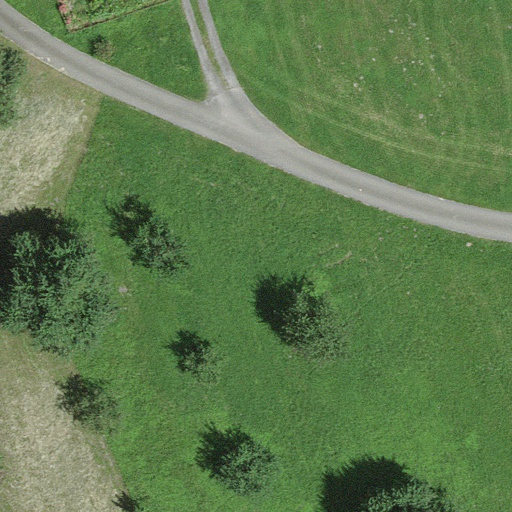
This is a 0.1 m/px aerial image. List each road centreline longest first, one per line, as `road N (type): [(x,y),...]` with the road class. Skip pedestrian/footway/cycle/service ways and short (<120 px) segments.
road 1 (track): [(0,16),(124,96),(511,232)]
road 2 (track): [(264,147),(221,77),(192,0)]
